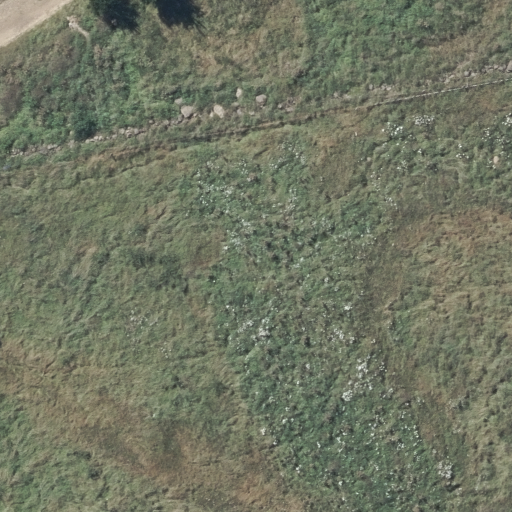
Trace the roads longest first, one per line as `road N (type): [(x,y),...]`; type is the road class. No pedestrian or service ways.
road 1 (track): [(0,374),(82,425),(325,511)]
road 2 (track): [(114,0),(0,74)]
